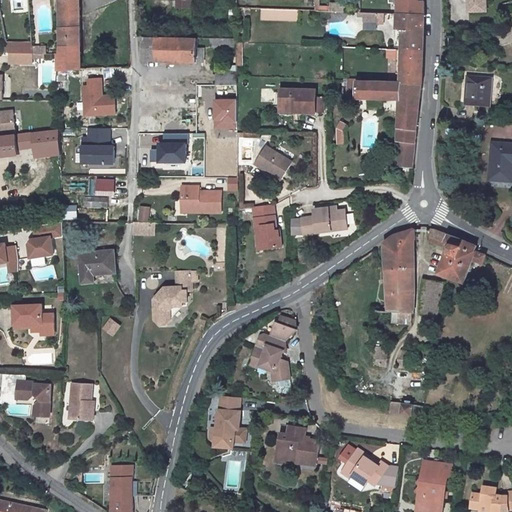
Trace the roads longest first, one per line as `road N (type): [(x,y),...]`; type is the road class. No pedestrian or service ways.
road 1 (residential): [(295,288),(313,388),(328,420),(510,446)]
road 2 (residential): [(159,511),(169,437),(207,332),(295,288)]
road 3 (residential): [(131,0),(130,220)]
road 4 (residential): [(423,203),(434,0)]
road 5 (residential): [(295,288),(423,203)]
